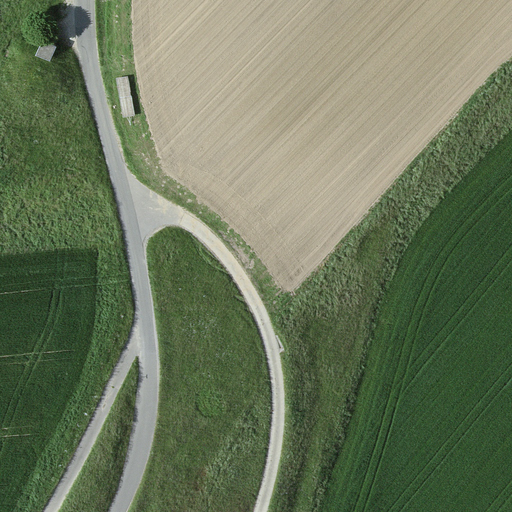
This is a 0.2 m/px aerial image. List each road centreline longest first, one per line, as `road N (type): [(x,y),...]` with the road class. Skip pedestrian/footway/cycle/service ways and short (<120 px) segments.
road 1 (tertiary): [(117,511),(145,421),(149,350),(137,253),(87,49),(85,0)]
road 2 (track): [(128,213),(187,220),(224,255),(255,303),(270,341),(279,408),(259,511)]
road 3 (track): [(48,511),(125,362),(148,335)]
